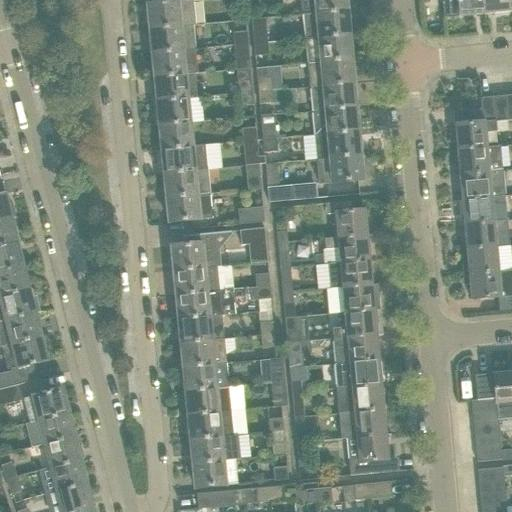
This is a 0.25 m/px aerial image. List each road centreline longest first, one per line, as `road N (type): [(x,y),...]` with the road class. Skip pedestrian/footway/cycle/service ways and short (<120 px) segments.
road 1 (residential): [(108,0),(157,479),(137,511)]
road 2 (residential): [(125,511),(0,14)]
road 3 (residential): [(428,336),(406,65)]
road 4 (residential): [(445,511),(428,336)]
